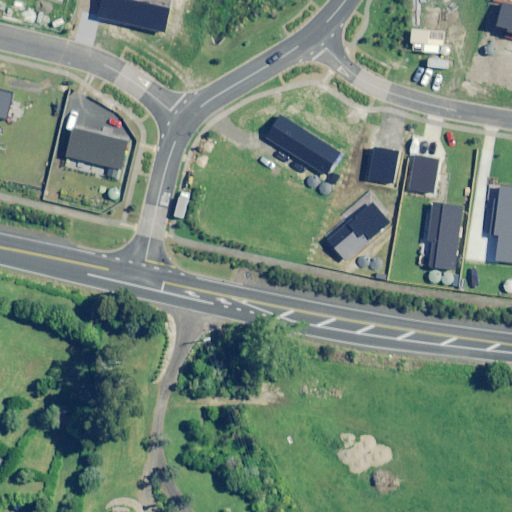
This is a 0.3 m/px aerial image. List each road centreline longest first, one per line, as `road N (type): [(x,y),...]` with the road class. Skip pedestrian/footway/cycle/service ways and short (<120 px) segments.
road 1 (secondary): [(511,345),(141,276)]
road 2 (unknown): [(188,287),(160,362),(146,442),(179,511)]
road 3 (residential): [(312,36),(353,74),(388,91),(511,119)]
road 4 (residential): [(186,118),(83,56),(0,36)]
road 5 (residential): [(186,118),(173,140),(141,276)]
road 6 (residential): [(312,36),(186,118)]
road 7 (secondary): [(141,276),(0,246)]
